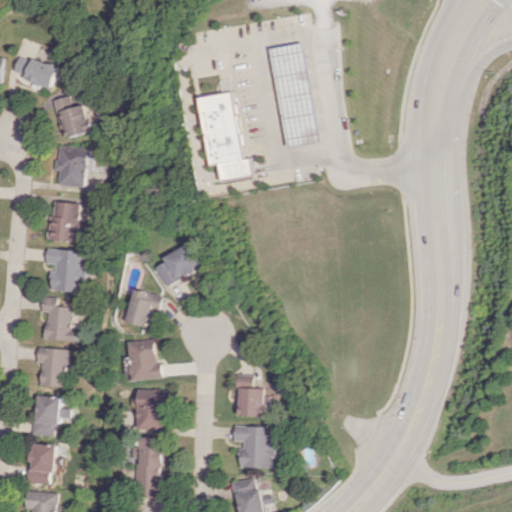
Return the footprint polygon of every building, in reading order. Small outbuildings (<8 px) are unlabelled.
[(274,47),(289,147),(321,142),(306,42),(274,47)] [(53,87),(60,66),(22,54),(15,74),(53,87)] [(204,96),(214,165),(223,163),(226,181),(259,176),(256,157),(249,158),(243,114),(239,115),(236,92),(204,96)] [(56,99),(67,139),(96,130),(88,103),(76,107),(72,94),(56,99)] [(62,184),(89,186),(90,168),(95,169),(97,147),(61,145),(60,170),(63,170),(62,184)] [(81,240),(82,202),(56,201),(54,240),(81,240)] [(160,266),(169,284),(204,267),(192,244),(167,256),(170,261),(160,266)] [(56,290),(89,291),(91,250),(52,248),(51,263),(57,263),(56,290)] [(165,295),(140,288),(131,320),(156,327),(165,295)] [(81,340),(82,327),(77,327),(78,306),(63,305),(63,297),(48,296),(47,311),(51,311),(50,338),(81,340)] [(159,362),(158,339),(132,340),(134,380),(166,378),(165,362),(159,362)] [(79,366),(80,349),(43,347),(42,361),(46,361),(45,385),(69,386),(70,365),(79,366)] [(267,388),(255,387),(255,374),(238,374),(237,415),(266,416),(267,388)] [(167,389),(140,389),(141,427),(167,426),(167,389)] [(39,434),(59,435),(59,422),(75,422),(76,408),(66,407),(66,396),(40,395),(39,434)] [(272,467),(273,426),(235,425),(235,440),(242,440),(241,467),(272,467)] [(140,497),(166,497),(166,437),(144,437),(144,462),(140,462),(140,497)] [(62,444),(35,443),(34,482),(55,483),(55,472),(60,472),(62,444)] [(235,481),(240,511),(266,511),(265,504),(273,503),(272,494),(261,496),(258,477),(235,481)] [(34,511),(60,511),(62,492),(31,490),(30,508),(35,509),(34,511)]
